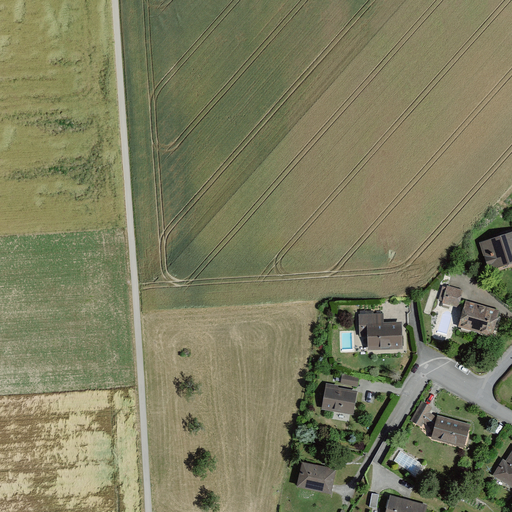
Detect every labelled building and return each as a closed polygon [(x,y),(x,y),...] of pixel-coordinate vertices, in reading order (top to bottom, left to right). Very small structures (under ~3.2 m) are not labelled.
[(511,263),(511,235),(479,247),(487,272),(511,263)] [(443,303),(459,307),(463,289),(448,285),(443,303)] [(495,313),(463,305),(457,329),(489,337),(495,313)] [(407,350),(406,328),(388,329),(388,318),(363,319),(363,337),(371,337),(371,351),(407,350)] [(357,385),(357,376),(342,375),(342,384),(357,385)] [(358,391),(323,384),(318,408),(353,416),(358,391)] [(471,425),(436,412),(427,438),(462,450),(471,425)] [(511,455),(508,462),(499,457),(488,477),(511,491),(511,455)] [(335,469),(298,461),(293,488),(329,496),(335,469)] [(422,511),(425,504),(388,493),(381,511),(422,511)]
